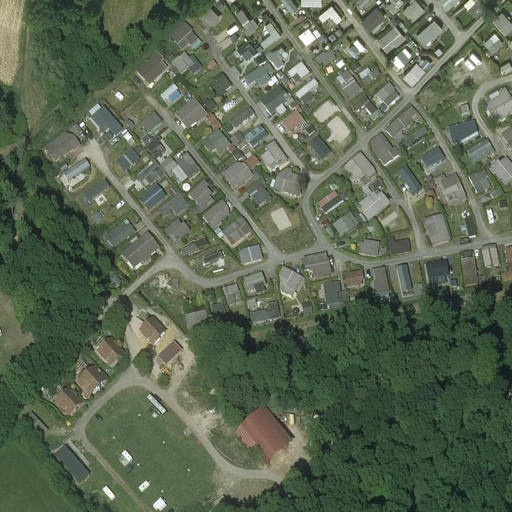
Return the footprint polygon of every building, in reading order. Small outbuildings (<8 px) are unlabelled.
[(284,0),(293,13),(301,8),(295,0),(284,0)] [(415,20),(428,8),(420,0),(414,0),(405,9),(415,20)] [(443,0),(450,8),(459,0),(443,0)] [(479,16),(490,5),(484,0),(469,0),(466,3),(479,16)] [(325,19),(333,13),(339,21),(345,16),(335,2),(321,13),(325,19)] [(210,29),(224,16),(212,4),(199,18),(210,29)] [(364,19),(372,29),(388,15),(380,5),(364,19)] [(251,32),(262,25),(256,15),(252,17),(245,6),(237,11),(251,32)] [(509,33),(511,30),(511,16),(505,10),(495,19),(509,33)] [(274,19),(268,23),(273,33),(263,39),(266,45),(283,35),(274,19)] [(191,44),(197,50),(205,43),(186,23),(172,36),(184,50),(191,44)] [(398,23),(380,37),(389,51),(408,37),(398,23)] [(422,23),(411,32),(420,42),(430,33),(422,23)] [(300,34),(308,44),(319,36),(311,25),(300,34)] [(486,41),(495,52),(507,42),(497,31),(486,41)] [(239,50),(248,64),(255,59),(262,69),(269,64),(264,56),(263,57),(253,41),(239,50)] [(279,70),(294,58),(283,44),(268,57),(279,70)] [(349,62),(366,52),(363,45),(356,49),(353,45),(342,51),(349,62)] [(406,45),(394,57),(403,66),(415,54),(406,45)] [(332,49),(319,59),(326,68),(339,58),(332,49)] [(172,66),(181,76),(190,68),(196,75),(204,68),(189,51),(172,66)] [(139,73),(153,86),(170,69),(164,63),(167,59),(160,52),(139,73)] [(429,56),(422,60),(428,67),(434,63),(429,56)] [(405,75),(415,83),(429,68),(419,60),(405,75)] [(502,65),(506,73),(511,69),(511,60),(502,65)] [(290,74),(299,85),(313,73),(304,63),(290,74)] [(273,82),(270,74),(275,72),(271,65),(247,76),(251,86),(260,81),(263,87),(273,82)] [(379,70),(374,74),(370,68),(360,75),(368,86),(383,76),(379,70)] [(349,71),(337,81),(352,99),(364,89),(349,71)] [(221,98),(235,86),(225,75),(212,86),(221,98)] [(312,93),(321,85),(316,79),(298,95),(306,105),(316,98),(312,93)] [(161,96),(170,107),(185,95),(176,84),(161,96)] [(378,96),(390,109),(403,96),(391,84),(378,96)] [(289,110),(286,106),(293,99),(280,86),(262,102),(275,115),(279,111),(283,116),(289,110)] [(125,87),(112,102),(122,110),(134,95),(125,87)] [(430,88),(419,96),(430,113),(442,105),(430,88)] [(498,122),(511,115),(511,94),(509,88),(487,98),(498,122)] [(357,105),(372,123),(383,114),(367,96),(357,105)] [(463,98),(457,101),(464,116),(471,113),(463,98)] [(177,114),(190,131),(208,117),(218,131),(224,126),(214,113),(210,115),(197,99),(177,114)] [(331,102),(315,111),(321,122),(337,113),(331,102)] [(135,127),(147,117),(136,104),(124,115),(135,127)] [(111,129),(119,121),(104,105),(95,113),(111,129)] [(406,136),(404,133),(422,115),(413,106),(388,131),(399,143),(406,136)] [(238,129),(257,115),(252,108),(233,122),(238,129)] [(298,111),(283,123),(293,134),(307,121),(298,111)] [(157,113),(143,125),(151,134),(165,122),(157,113)] [(356,132),(350,123),(345,126),(341,120),(330,127),(341,143),(356,132)] [(455,144),(482,136),(477,121),(451,129),(455,144)] [(79,124),(46,147),(58,164),(84,146),(79,139),(86,134),(79,124)] [(247,138),(255,148),(271,136),(263,125),(247,138)] [(426,126),(408,141),(412,147),(431,132),(426,126)] [(223,155),(234,145),(220,129),(205,143),(214,153),(218,150),(223,155)] [(242,133),(232,139),(238,147),(248,141),(242,133)] [(147,144),(153,140),(149,135),(143,140),(147,144)] [(398,147),(395,150),(384,135),(371,144),(387,167),(404,155),(398,147)] [(168,152),(161,143),(164,141),(161,136),(147,147),(157,160),(168,152)] [(306,147),(321,163),(332,154),(316,137),(306,147)] [(491,140),(469,151),(476,165),(498,154),(491,140)] [(101,150),(111,164),(122,156),(112,142),(101,150)] [(277,142),(267,149),(270,152),(262,158),(273,172),(290,160),(277,142)] [(433,152),(437,160),(429,165),(433,171),(448,163),(440,148),(433,152)] [(127,173),(143,160),(134,150),(119,163),(127,173)] [(184,185),(203,170),(189,153),(177,163),(173,157),(162,166),(170,175),(174,172),(184,185)] [(362,187),(379,174),(364,154),(347,167),(362,187)] [(247,163),(253,171),(263,163),(256,155),(247,163)] [(244,161),(225,175),(237,191),(256,176),(244,161)] [(155,162),(138,177),(150,190),(166,175),(155,162)] [(417,189),(426,185),(422,175),(417,177),(412,165),(397,171),(402,184),(413,179),(417,189)] [(277,191),(301,198),(307,178),(293,174),(294,170),(283,167),(277,191)] [(471,177),(479,195),(494,189),(487,171),(471,177)] [(370,222),(393,205),(380,188),(384,185),(379,179),(364,190),(370,198),(359,206),(370,222)] [(210,189),(212,187),(206,181),(190,196),(204,210),(217,197),(210,189)] [(248,193),(261,208),(267,203),(269,205),(275,200),(261,182),(248,193)] [(141,199),(151,211),(170,196),(159,184),(141,199)] [(327,214),(345,203),(339,192),(320,203),(327,214)] [(166,216),(174,209),(180,216),(192,206),(182,194),(161,210),(166,216)] [(215,230),(235,214),(224,201),(205,217),(215,230)] [(386,226),(401,217),(397,211),(382,220),(386,226)] [(335,226),(344,238),(366,222),(361,216),(357,219),(353,212),(335,226)] [(427,220),(434,246),(452,241),(445,215),(427,220)] [(245,218),(223,232),(232,248),(255,233),(245,218)] [(470,238),(478,237),(476,218),(468,219),(470,238)] [(166,232),(177,245),(192,232),(181,219),(166,232)] [(107,237),(117,249),(138,231),(129,220),(107,237)] [(137,270),(164,248),(150,232),(124,254),(137,270)] [(207,238),(182,249),(186,257),(211,246),(207,238)] [(392,238),(393,256),(413,255),(412,241),(396,242),(396,238),(392,238)] [(365,240),(362,255),(380,258),(383,244),(365,240)] [(244,266),(265,260),(261,246),(240,252),(244,266)] [(484,248),(487,269),(502,267),(499,246),(484,248)] [(218,260),(220,266),(229,264),(226,250),(204,255),(206,263),(218,260)] [(316,271),(317,279),(334,277),(331,255),(306,258),(308,272),(316,271)] [(464,261),(467,287),(488,285),(487,278),(480,278),(478,259),(464,261)] [(395,285),(408,279),(403,267),(390,272),(395,285)] [(441,268),(441,283),(454,282),(454,267),(441,268)] [(288,269),(278,290),(297,298),(306,277),(288,269)] [(376,271),(379,297),(392,295),(389,269),(376,271)] [(265,272),(245,279),(250,293),(258,290),(260,296),(272,292),(265,272)] [(365,272),(347,274),(349,288),(367,286),(365,272)] [(329,310),(344,308),(344,303),(349,303),(348,292),(343,293),(342,283),(325,285),(329,310)] [(226,288),(230,306),(244,303),(240,285),(226,288)] [(166,305),(176,314),(190,299),(185,295),(179,302),(174,297),(166,305)] [(219,327),(231,324),(226,303),(214,306),(219,327)] [(272,310),(253,314),(255,324),(283,318),(280,303),(271,305),(272,310)] [(192,332),(212,326),(207,310),(187,317),(192,332)] [(149,327),(145,326),(144,338),(149,342),(150,342),(154,347),(160,341),(159,340),(165,335),(153,322),(149,327)] [(106,347),(103,347),(102,359),(106,363),(108,363),(112,368),(118,362),(117,361),(123,356),(111,343),(106,347)] [(80,385),(79,386),(89,397),(93,394),(94,395),(97,392),(101,393),(101,389),(104,387),(103,385),(107,381),(106,380),(105,376),(102,377),(99,374),(99,375),(95,371),(86,379),(83,378),(79,382),(80,385)] [(81,406),(69,393),(65,397),(61,397),(61,401),(58,403),(61,407),(60,410),(64,413),(67,413),(70,418),(76,412),(76,411),(81,406)] [(277,462),(297,446),(269,409),(238,433),(255,455),(265,447),(277,462)] [(42,440),(51,431),(34,413),(25,422),(42,440)]
